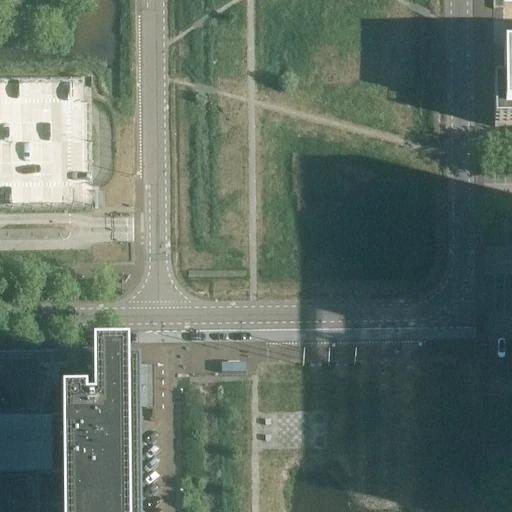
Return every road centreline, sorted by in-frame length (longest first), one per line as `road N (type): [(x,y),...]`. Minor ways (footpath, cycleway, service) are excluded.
road 1 (unclassified): [(160,317),(370,316),(429,309),(449,289),(461,256),(463,0)]
road 2 (unclassified): [(157,0),(160,317)]
road 3 (unclassified): [(160,317),(0,319)]
